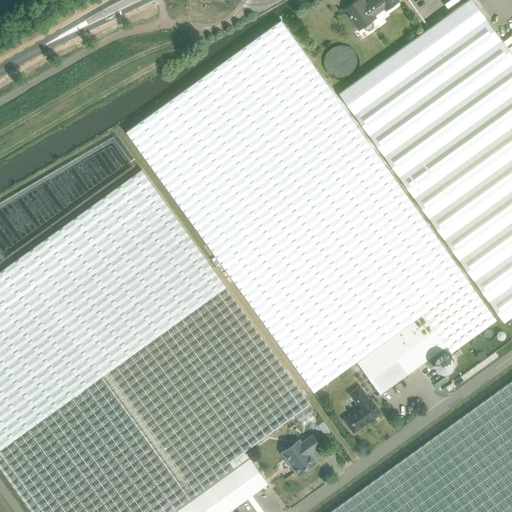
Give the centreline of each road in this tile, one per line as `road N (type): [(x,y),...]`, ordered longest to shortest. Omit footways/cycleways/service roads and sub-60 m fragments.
road 1 (unclassified): [(297,511),(511,355)]
road 2 (primary): [(32,53),(150,0)]
